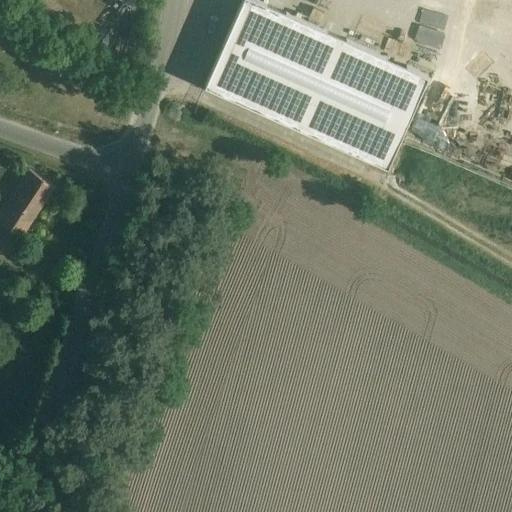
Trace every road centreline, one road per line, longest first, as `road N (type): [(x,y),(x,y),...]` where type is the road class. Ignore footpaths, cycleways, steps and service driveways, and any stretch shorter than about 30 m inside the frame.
road 1 (unclassified): [(29,511),(129,184)]
road 2 (unclassified): [(129,184),(173,0)]
road 3 (unclassified): [(129,184),(0,137)]
